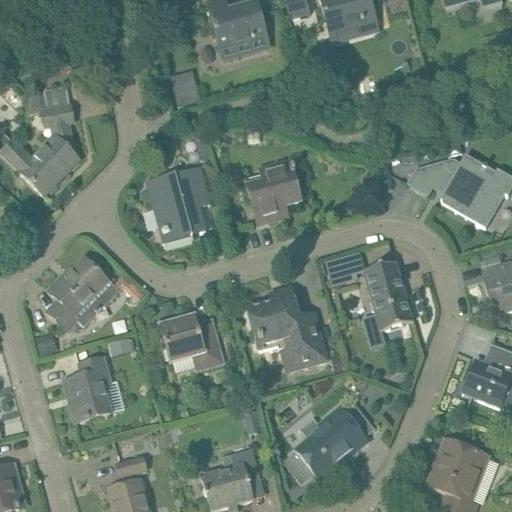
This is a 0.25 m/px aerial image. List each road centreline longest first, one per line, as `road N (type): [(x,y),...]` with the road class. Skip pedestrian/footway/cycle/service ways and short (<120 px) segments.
road 1 (residential): [(85,209),(134,264),(170,285),(378,229),(425,242),(450,295),(449,331),(398,464),(348,511)]
road 2 (residential): [(60,511),(6,310),(17,273)]
road 3 (residential): [(85,209),(129,155),(106,0)]
